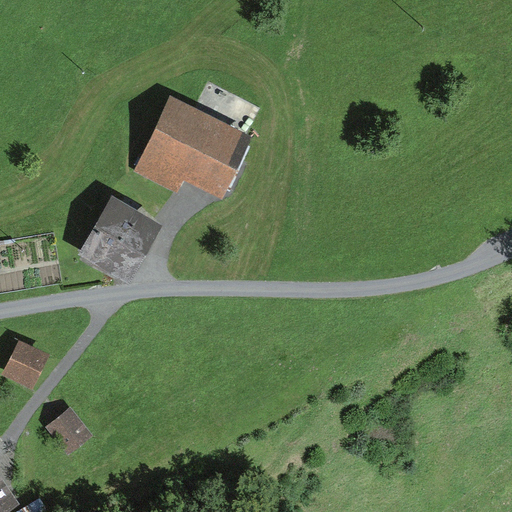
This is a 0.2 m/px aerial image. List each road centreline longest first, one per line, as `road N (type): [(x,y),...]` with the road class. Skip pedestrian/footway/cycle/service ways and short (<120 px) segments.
road 1 (unclassified): [(0,314),(150,289),(406,284),(511,248)]
road 2 (track): [(102,296),(99,316),(5,450)]
